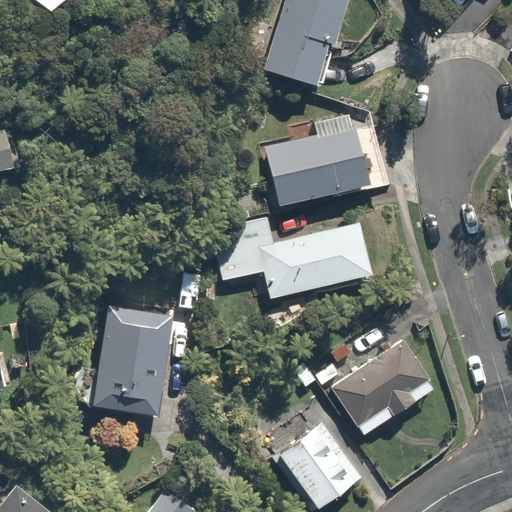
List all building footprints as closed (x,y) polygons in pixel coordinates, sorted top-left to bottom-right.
[(323,42),(347,0),(278,0),(260,66),(312,80),(323,42)] [(321,184),(323,191),(355,182),(358,191),(383,183),(362,112),(256,143),(272,198),(321,184)] [(239,219),(211,244),(220,276),(256,266),(264,294),(362,268),(349,217),(269,239),(262,213),(239,219)] [(179,266),(171,306),(190,309),(198,270),(179,266)] [(146,408),(164,305),(98,293),(80,396),(146,408)] [(330,390),(355,430),(428,383),(385,314),(302,367),(320,396),(330,390)] [(352,469),(310,410),(269,440),(311,499),(352,469)] [(0,511),(58,511),(60,509),(9,471),(0,483),(0,511)] [(190,511),(143,478),(118,511),(190,511)]
